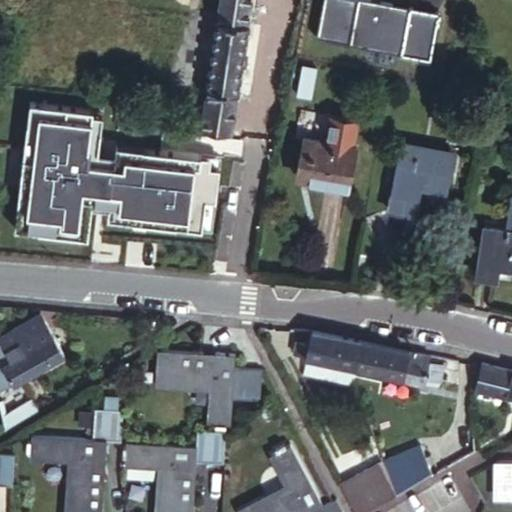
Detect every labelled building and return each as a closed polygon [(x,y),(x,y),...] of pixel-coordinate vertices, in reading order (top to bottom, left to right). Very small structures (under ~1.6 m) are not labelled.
[(224,0),(223,10),(256,17),(259,0),(224,0)] [(436,14),(359,0),(321,0),(316,35),(429,55),(436,14)] [(210,83),(244,89),(256,17),(223,10),(210,83)] [(322,92),(328,63),(313,60),(306,88),(322,92)] [(202,123),(237,129),(244,89),(210,83),(202,123)] [(27,103),(13,231),(88,239),(92,203),(102,204),(108,205),(107,220),(215,232),(223,154),(115,142),(114,151),(97,150),(101,111),(27,103)] [(354,183),(362,144),(311,133),(304,172),(354,183)] [(451,189),(460,154),(405,142),(396,187),(422,193),(425,184),(451,189)] [(511,261),(511,222),(491,218),(481,270),(501,274),(504,260),(511,261)] [(40,303),(37,304),(0,323),(0,329),(4,346),(12,358),(57,333),(41,305),(40,303)] [(359,365),(365,339),(312,328),(309,341),(299,339),(297,353),(359,365)] [(67,350),(57,333),(12,358),(0,364),(0,380),(2,388),(67,350)] [(410,348),(365,339),(359,365),(361,365),(405,375),(410,348)] [(223,419),(229,419),(230,393),(232,362),(233,349),(165,346),(163,380),(208,382),(206,418),(213,418),(212,422),(222,422),(223,419)] [(426,379),(431,352),(410,348),(405,375),(426,379)] [(232,362),(230,393),(258,395),(259,363),(232,362)] [(511,381),(511,368),(483,363),(479,379),(479,385),(510,392),(511,381)] [(25,384),(0,399),(0,407),(4,427),(38,406),(25,384)] [(96,435),(113,436),(126,437),(128,405),(98,404),(96,435)] [(192,443),(191,458),(220,460),(222,427),(192,426),(192,443)] [(109,511),(113,436),(96,435),(34,432),(34,439),(28,439),(28,448),(32,448),(32,455),(74,457),(71,511),(109,511)] [(153,511),(188,511),(190,477),(180,476),(180,464),(191,465),(191,458),(192,443),(134,439),(133,444),(130,443),(129,453),(133,454),(133,459),(155,460),(153,511)] [(300,511),(307,509),(324,500),(292,439),(286,442),(284,439),(274,444),(275,447),(270,450),(286,481),(238,506),(240,511),(300,511)] [(397,491),(431,470),(423,443),(392,452),(391,449),(384,451),(385,454),(397,491)] [(0,483),(13,485),(15,453),(0,452),(0,483)] [(397,491),(385,454),(342,477),(360,510),(397,491)] [(511,461),(504,461),(503,493),(511,492),(511,461)] [(180,476),(190,477),(191,465),(180,464),(180,476)] [(308,511),(347,511),(337,493),(324,500),(307,509),(308,511)]
